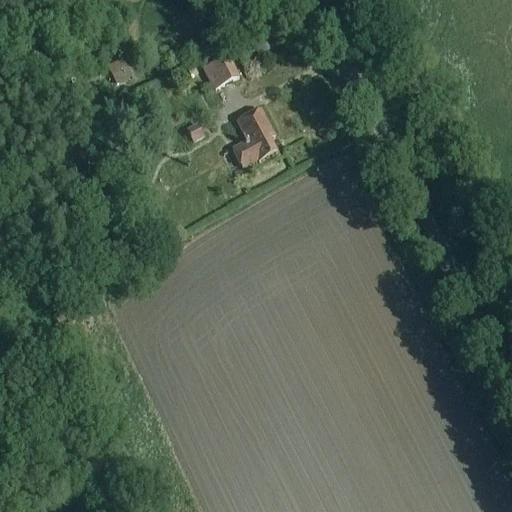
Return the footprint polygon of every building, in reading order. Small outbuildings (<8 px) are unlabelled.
[(264,30),(248,38),(259,60),(275,51),(264,30)] [(207,69),(203,72),(216,93),(240,78),(228,58),(223,61),(214,46),(199,55),(207,69)] [(107,70),(116,88),(132,81),(124,63),(107,70)] [(275,140),(261,114),(238,125),(244,137),(241,139),(245,145),(233,151),(243,170),(258,163),(259,164),(277,155),(271,142),(275,140)] [(198,128),(186,133),(193,147),(204,142),(198,128)] [(79,320),(59,332),(68,346),(88,334),(79,320)]
